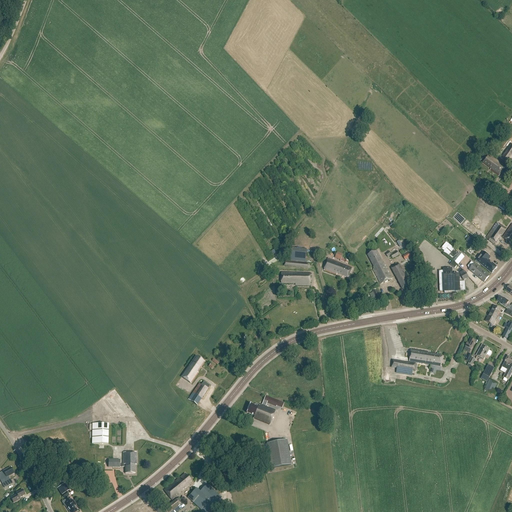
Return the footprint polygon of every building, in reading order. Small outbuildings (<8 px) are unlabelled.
[(508,164),(511,158),(511,142),(509,140),(496,156),(508,164)] [(496,160),(488,155),(486,158),(484,161),(483,163),(491,169),(490,170),(499,176),(506,167),(496,160)] [(511,198),(504,193),(501,198),(509,204),(511,199),(511,198)] [(511,211),(509,210),(505,214),(511,219),(511,224),(502,238),(511,245),(511,211)] [(467,225),(470,222),(461,213),(458,217),(467,225)] [(494,245),(506,229),(498,223),(488,237),(490,239),(489,241),(494,245)] [(477,252),(481,247),(473,241),(469,245),(477,252)] [(443,253),(457,265),(464,258),(458,253),(449,246),(443,253)] [(307,250),(292,248),(290,261),(306,263),(307,250)] [(383,263),(377,251),(368,256),(374,268),(373,268),(374,269),(373,270),(380,285),(392,279),(384,263),(383,263)] [(491,274),(497,267),(489,260),(491,258),(484,252),(476,261),(491,274)] [(347,264),(348,261),(341,258),(342,257),(336,255),(335,258),(341,260),(340,261),(347,264)] [(348,278),(352,268),(328,259),(324,271),(336,275),(337,273),(348,278)] [(404,274),(398,263),(391,267),(403,290),(412,286),(405,273),(404,274)] [(484,283),(489,277),(474,264),(469,270),(484,283)] [(452,276),(452,269),(443,270),(443,271),(439,271),(440,292),(444,292),(444,293),(453,293),(453,294),(455,294),(455,293),(460,293),(460,291),(465,291),(465,282),(460,282),(460,275),(452,276)] [(310,286),(310,273),(296,273),(282,273),(281,284),(296,284),(295,285),(310,286)] [(464,281),(469,278),(466,273),(461,275),(464,281)] [(503,299),(500,297),(497,302),(500,303),(499,304),(511,312),(511,311),(511,304),(511,306),(507,304),(509,302),(503,298),(503,299)] [(491,312),(498,316),(500,313),(502,315),(503,312),(494,306),(491,312)] [(493,326),(498,316),(491,312),(485,322),(490,325),(492,326),(493,326)] [(473,346),(475,342),(471,339),(468,344),(467,343),(465,347),(464,350),(468,353),(468,352),(470,353),(473,347),(473,346)] [(490,356),(491,353),(491,352),(489,351),(489,350),(482,345),(476,356),(483,360),(486,355),(489,356),(490,356)] [(441,367),(442,357),(428,354),(428,352),(411,350),(409,362),(441,367)] [(508,381),(511,373),(511,358),(508,356),(502,368),(507,371),(503,378),(508,381)] [(189,366),(181,377),(191,384),(198,373),(197,373),(204,363),(196,357),(189,366)] [(416,371),(417,364),(394,361),(392,368),(398,369),(397,374),(412,376),(413,371),(416,371)] [(486,370),(483,375),(489,378),(494,369),(490,367),(488,371),(486,370)] [(493,394),(498,383),(490,380),(485,390),(493,394)] [(201,385),(199,384),(188,400),(197,406),(208,389),(210,386),(204,382),(201,385)] [(284,404),(266,396),(262,405),(261,405),(260,407),(256,405),(255,406),(250,404),(246,413),(254,417),(253,419),(269,426),(275,411),(265,407),(267,403),(276,407),(277,405),(282,407),(284,404)] [(108,444),(108,424),(92,424),(92,444),(108,444)] [(117,446),(124,446),(124,426),(117,426),(117,438),(111,438),(111,442),(117,442),(117,446)] [(271,469),(291,465),(286,440),(266,444),(271,469)] [(108,460),(108,468),(119,468),(119,467),(125,467),(125,474),(135,474),(135,465),(136,465),(136,453),(122,453),(122,465),(120,465),(120,464),(119,464),(119,460),(108,460)] [(218,476),(230,461),(219,453),(208,468),(218,476)] [(10,480),(8,481),(6,477),(13,474),(10,468),(3,472),(0,473),(0,474),(2,478),(0,479),(3,484),(2,484),(4,489),(12,484),(10,480)] [(171,501),(192,483),(185,474),(173,484),(172,483),(163,491),(171,501)] [(208,511),(222,498),(207,484),(200,492),(196,488),(188,498),(202,511),(208,511)] [(13,504),(20,500),(19,499),(25,495),(22,490),(16,493),(16,495),(10,498),(13,504)] [(72,501),(69,497),(65,500),(67,503),(64,504),(69,511),(77,511),(78,511),(74,506),(76,505),(73,500),(72,501)] [(164,511),(176,511),(186,505),(179,497),(163,510),(164,511)]
